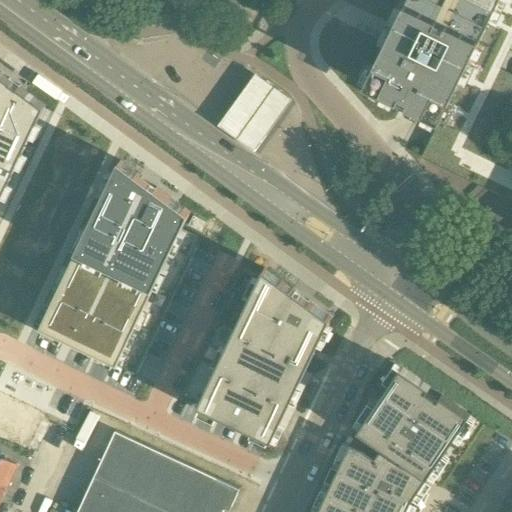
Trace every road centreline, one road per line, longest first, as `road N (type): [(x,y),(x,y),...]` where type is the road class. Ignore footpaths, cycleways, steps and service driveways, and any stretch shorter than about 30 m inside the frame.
road 1 (secondary): [(385,282),(2,0)]
road 2 (unclassified): [(385,282),(414,230),(412,196),(305,70),(297,32),(317,0)]
road 3 (residential): [(290,482),(0,345)]
road 4 (unclassified): [(290,482),(385,282)]
road 5 (secondary): [(511,364),(385,282)]
